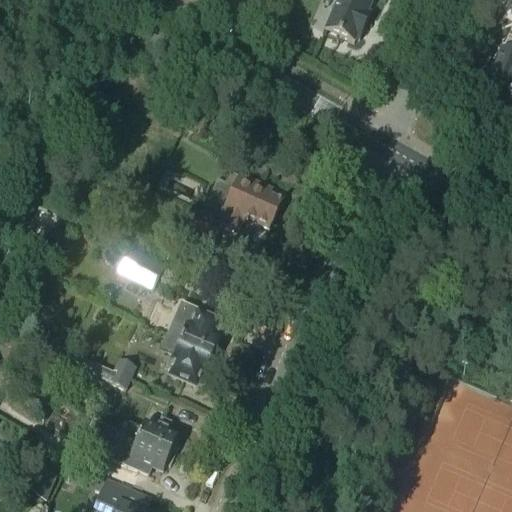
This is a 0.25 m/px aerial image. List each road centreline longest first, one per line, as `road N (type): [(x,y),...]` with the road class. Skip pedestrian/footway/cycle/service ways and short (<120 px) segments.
road 1 (residential): [(222,511),(383,145)]
road 2 (secondary): [(383,145),(130,0)]
road 3 (residential): [(383,145),(447,0)]
road 4 (secondary): [(511,219),(383,145)]
